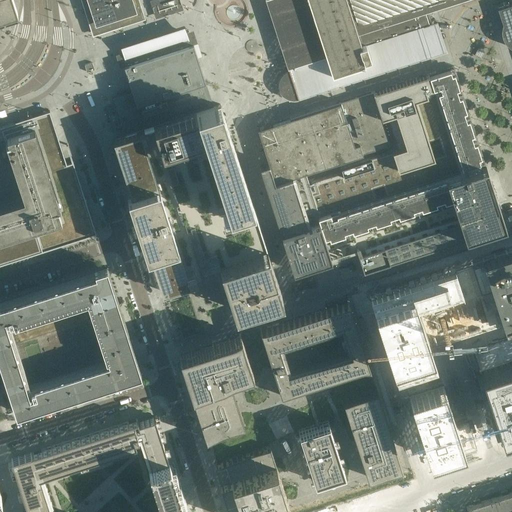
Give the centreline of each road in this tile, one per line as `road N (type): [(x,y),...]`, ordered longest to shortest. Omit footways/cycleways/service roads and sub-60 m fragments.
road 1 (unclassified): [(427,485),(359,266)]
road 2 (unclassified): [(43,74),(87,133),(123,240)]
road 3 (residential): [(0,439),(169,385)]
road 4 (residential): [(123,240),(169,385)]
road 5 (residential): [(169,385),(210,511)]
road 6 (residential): [(0,280),(123,240)]
